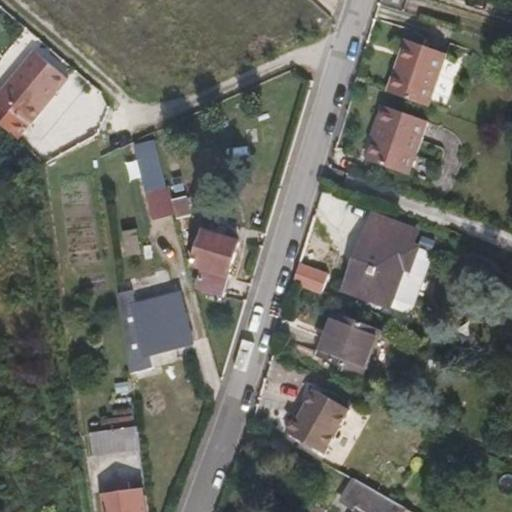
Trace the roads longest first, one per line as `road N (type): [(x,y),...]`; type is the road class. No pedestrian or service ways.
road 1 (residential): [(193,511),(362,0)]
road 2 (unknown): [(308,165),(511,243)]
